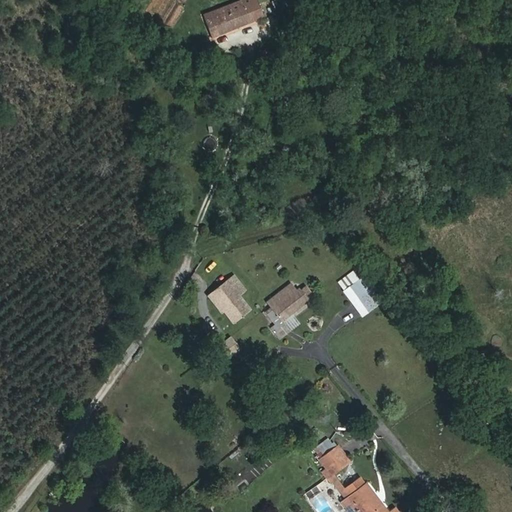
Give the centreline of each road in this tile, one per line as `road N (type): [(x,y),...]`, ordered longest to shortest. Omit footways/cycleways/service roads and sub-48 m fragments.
road 1 (track): [(15,511),(180,274),(241,118),(253,37),(277,0)]
road 2 (residential): [(453,511),(319,350),(350,313)]
